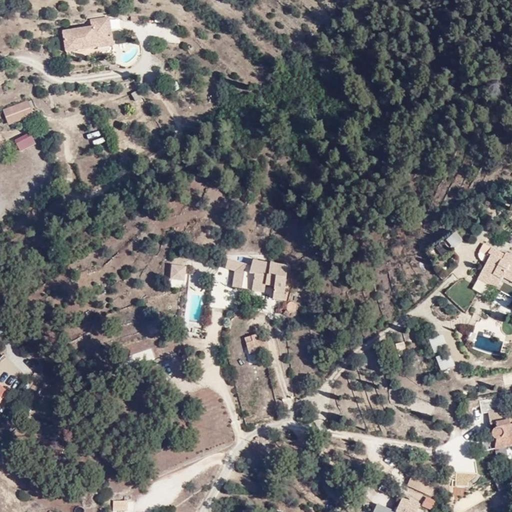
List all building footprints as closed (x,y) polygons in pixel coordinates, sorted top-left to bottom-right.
[(95,41),(112,38),(109,20),(89,23),(90,30),(63,35),(66,55),(96,49),(95,41)] [(95,41),(96,49),(113,47),(112,38),(95,41)] [(26,101),(3,110),(8,124),(32,116),(26,101)] [(28,134),(14,141),(19,152),(34,144),(28,134)] [(452,249),(460,243),(453,234),(445,240),(452,249)] [(435,247),(439,255),(447,251),(442,243),(435,247)] [(481,276),(487,285),(497,290),(503,280),(511,283),(511,256),(510,255),(509,257),(492,248),(484,264),(487,265),(481,276)] [(240,266),(247,269),(250,259),(243,256),(240,266)] [(274,287),(274,299),(285,300),(287,266),(254,261),(254,272),(258,272),(257,284),(274,287)] [(176,266),(174,277),(185,278),(186,267),(176,266)] [(487,285),(481,276),(479,281),(487,285)] [(511,286),(502,284),(500,291),(511,295),(511,294),(511,286)] [(285,311),(294,312),(295,303),(286,302),(285,311)] [(243,342),(247,353),(261,348),(257,332),(248,335),(250,340),(243,342)] [(452,361),(441,339),(432,344),(443,366),(452,361)] [(393,345),(396,358),(406,356),(403,344),(393,345)] [(0,404),(16,386),(0,372),(0,404)] [(489,407),(502,405),(501,398),(479,401),(480,414),(490,413),(489,407)] [(511,418),(495,421),(499,450),(511,447),(511,418)] [(406,485),(429,498),(433,488),(411,477),(406,485)] [(397,511),(414,511),(419,502),(411,498),(409,501),(400,497),(394,510),(397,511)] [(420,506),(430,511),(435,502),(425,497),(420,506)] [(127,511),(126,500),(112,501),(113,511),(127,511)] [(143,503),(144,511),(155,510),(155,502),(143,503)]
